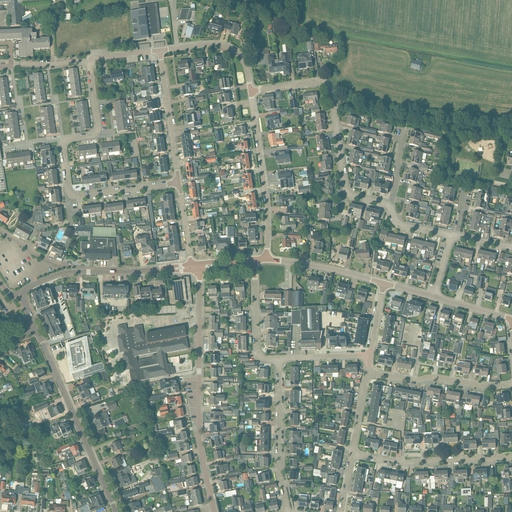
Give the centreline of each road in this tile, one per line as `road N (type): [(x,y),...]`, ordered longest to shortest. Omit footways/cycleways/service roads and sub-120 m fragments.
road 1 (residential): [(199,270),(198,429),(213,511)]
road 2 (tertiary): [(114,511),(36,329)]
road 3 (residential): [(345,190),(329,87),(318,81),(250,91)]
road 4 (residential): [(266,259),(250,91)]
road 5 (residential): [(178,182),(70,195),(64,140)]
road 6 (residential): [(511,457),(398,463),(352,453)]
road 7 (residential): [(287,511),(278,358)]
road 8 (residential): [(511,385),(366,373)]
road 9 (tertiary): [(23,295),(66,272),(161,269)]
road 10 (residential): [(178,182),(159,50)]
